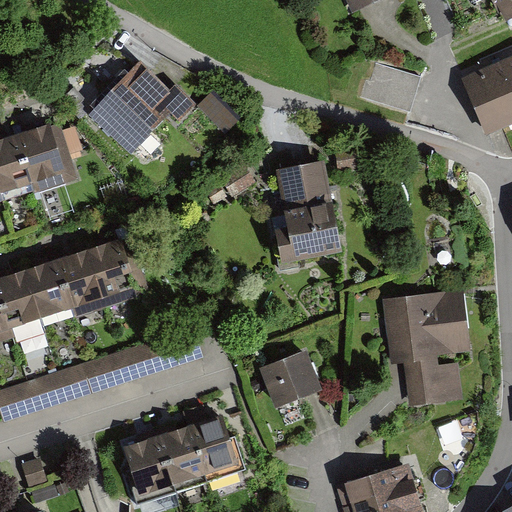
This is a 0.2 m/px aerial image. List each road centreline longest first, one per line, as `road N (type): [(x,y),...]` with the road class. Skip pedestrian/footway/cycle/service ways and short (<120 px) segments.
road 1 (residential): [(503,178),(403,133),(246,88),(91,0)]
road 2 (residential): [(0,445),(234,373)]
road 3 (residential): [(329,511),(318,453),(399,384)]
road 4 (residential): [(503,178),(511,314)]
